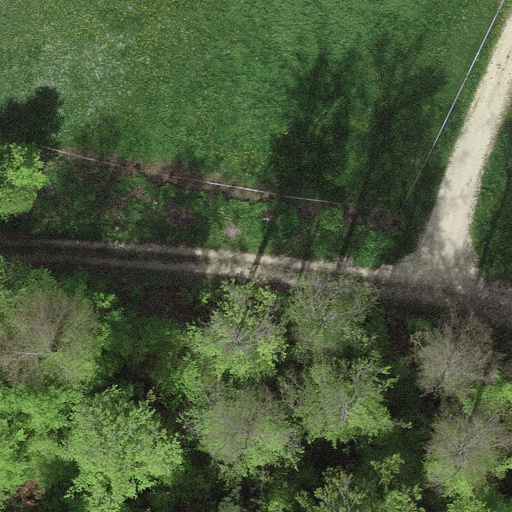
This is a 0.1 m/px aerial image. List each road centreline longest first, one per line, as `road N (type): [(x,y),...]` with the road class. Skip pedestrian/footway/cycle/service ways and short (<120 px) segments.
road 1 (track): [(459,288),(0,250)]
road 2 (track): [(511,56),(463,161),(454,212),(459,288)]
